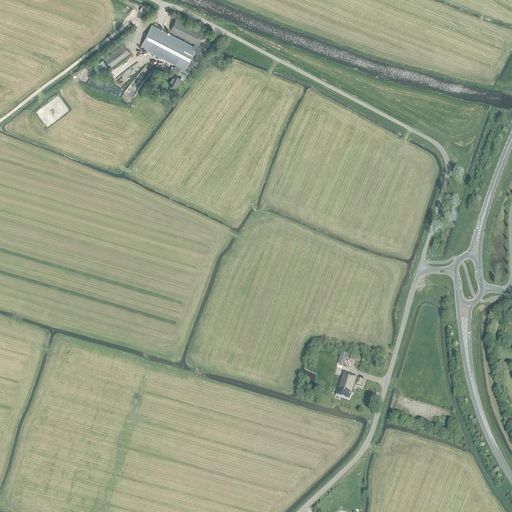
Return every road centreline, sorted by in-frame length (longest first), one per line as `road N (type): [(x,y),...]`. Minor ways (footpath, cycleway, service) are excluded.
road 1 (unclassified): [(419,268),(447,177),(443,151),(154,0)]
road 2 (unclassified): [(298,511),(368,440),(419,268)]
